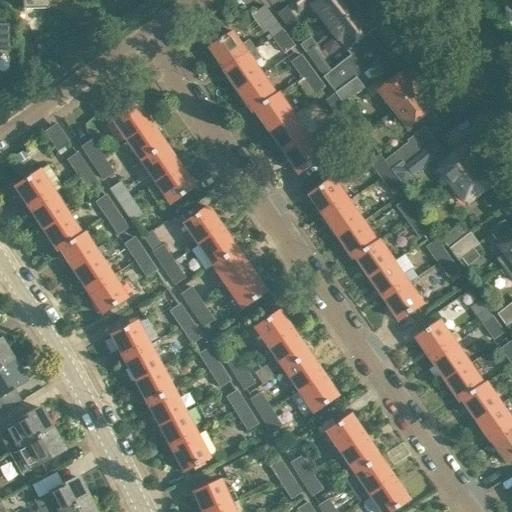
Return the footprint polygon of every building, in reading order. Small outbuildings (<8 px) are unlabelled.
[(21,0),(22,8),(48,8),(47,0),(21,0)] [(311,2),(319,11),(333,0),(293,0),(290,3),(298,12),(311,2)] [(333,0),(319,11),(333,30),(360,10),(352,0),(333,0)] [(269,31),(273,37),(283,30),(271,14),(266,7),(252,17),(265,35),(269,31)] [(301,25),(288,7),(278,14),(292,32),(301,25)] [(333,30),(352,54),(324,76),(337,93),(357,78),(356,76),(386,53),(377,41),(374,43),(367,34),(375,28),(360,10),(333,30)] [(0,50),(8,50),(7,24),(0,24),(0,50)] [(210,48),(225,70),(256,49),(250,39),(243,44),(234,32),(224,39),(218,30),(205,39),(211,48),(210,48)] [(283,30),(273,37),(285,53),(294,46),(283,30)] [(301,45),(307,52),(317,44),(312,37),(301,45)] [(225,70),(239,91),(263,74),(255,62),(262,57),(256,49),(225,70)] [(292,62),(303,78),(313,71),(301,55),(292,62)] [(381,91),(395,109),(421,88),(407,69),(391,81),(387,75),(369,89),(374,96),(381,91)] [(313,71),(303,78),(304,79),(298,83),(310,99),(325,87),(313,71)] [(254,112),(256,111),(256,110),(278,95),(263,74),(239,91),(254,112)] [(357,78),(337,93),(344,104),(365,88),(357,78)] [(421,88),(395,109),(410,128),(436,107),(421,88)] [(326,100),(338,116),(348,109),(344,104),(337,93),(336,92),(326,100)] [(256,111),(270,131),(295,115),(280,93),(278,95),(256,110),(256,111)] [(110,119),(125,140),(149,123),(135,102),(110,119)] [(348,109),(338,116),(350,132),(360,125),(348,109)] [(270,131),(285,153),(309,136),(295,115),(270,131)] [(48,126),(55,145),(63,142),(56,123),(48,126)] [(125,140),(139,161),(164,145),(149,123),(125,140)] [(309,136),(285,153),(299,174),(324,157),(309,136)] [(81,146),(92,163),(102,156),(91,139),(81,146)] [(406,165),(395,173),(402,182),(413,173),(414,174),(433,159),(439,168),(440,167),(454,185),(481,164),(466,145),(450,158),(444,151),(445,151),(437,140),(423,151),(424,151),(406,165)] [(399,155),(406,165),(424,151),(423,151),(416,142),(399,155)] [(139,161),(154,183),(178,166),(164,145),(139,161)] [(28,157),(23,150),(14,156),(19,163),(28,157)] [(65,160),(77,176),(87,170),(75,153),(65,160)] [(371,162),(383,178),(393,171),(381,155),(371,162)] [(102,156),(92,163),(103,179),(113,173),(102,156)] [(481,164),(454,185),(469,204),(496,183),(481,164)] [(178,166),(154,183),(168,204),(193,187),(178,166)] [(87,170),(77,176),(88,193),(98,186),(87,170)] [(13,187),(27,208),(52,192),(38,171),(13,187)] [(393,171),(383,178),(394,195),(404,187),(393,171)] [(311,196),(325,217),(350,200),(335,179),(311,196)] [(109,188),(120,205),(130,198),(119,182),(109,188)] [(27,208),(42,230),(66,213),(52,192),(27,208)] [(94,202),(105,218),(115,212),(104,195),(94,202)] [(130,198),(120,205),(132,221),(141,215),(130,198)] [(398,205),(410,222),(419,215),(408,198),(398,205)] [(325,217),(340,238),(364,221),(350,200),(325,217)] [(182,223),(196,245),(221,228),(206,207),(182,223)] [(115,212),(105,218),(116,235),(126,228),(115,212)] [(56,251),(58,250),(58,249),(80,235),(80,234),(66,213),(42,230),(56,251)] [(419,215),(410,222),(421,238),(431,231),(419,215)] [(497,259),(504,268),(511,261),(511,228),(505,220),(491,232),(499,241),(507,251),(497,259)] [(355,260),(357,258),(357,257),(379,242),(378,242),(364,221),(340,238),(355,260)] [(443,238),(450,248),(469,234),(461,224),(443,238)] [(196,245),(211,266),(235,249),(221,228),(196,245)] [(58,250),(72,271),(97,254),(83,233),(80,234),(80,235),(58,249),(58,250)] [(469,234),(450,248),(459,259),(478,245),(469,234)] [(122,244),(133,261),(143,254),(132,237),(122,244)] [(428,246),(440,262),(449,255),(438,239),(428,246)] [(379,242),(357,257),(357,258),(371,279),(396,262),(381,240),(378,242),(379,242)] [(151,251),(163,268),(173,261),(161,245),(151,251)] [(211,266),(226,287),(250,270),(235,249),(211,266)] [(72,271),(86,292),(111,276),(97,254),(72,271)] [(143,254),(133,261),(145,277),(155,271),(143,254)] [(449,255),(440,262),(451,278),(461,271),(449,255)] [(173,261),(163,268),(174,284),(184,278),(173,261)] [(410,282),(396,263),(371,279),(386,300),(410,282)] [(250,270),(226,287),(240,309),(265,292),(250,270)] [(111,276),(86,292),(100,314),(125,297),(111,276)] [(410,283),(386,300),(400,321),(425,304),(410,283)] [(180,294),(191,310),(201,303),(190,287),(180,294)] [(472,307),(484,323),(494,316),(482,300),(472,307)] [(201,303),(191,310),(203,327),(213,320),(201,303)] [(168,311),(179,327),(189,321),(178,304),(168,311)] [(511,304),(499,314),(508,325),(511,322),(511,304)] [(253,328),(268,349),(293,332),(278,311),(253,328)] [(494,316),(484,323),(496,339),(505,332),(494,316)] [(109,335),(121,358),(147,343),(135,321),(109,335)] [(189,321),(179,327),(190,344),(200,337),(189,321)] [(418,338),(432,359),(457,342),(442,321),(418,338)] [(268,349),(283,370),(307,353),(293,332),(268,349)] [(0,339),(0,368),(13,360),(0,340),(0,339)] [(502,348),(511,361),(511,341),(502,348)] [(432,359),(447,380),(471,364),(457,342),(432,359)] [(121,358),(133,380),(160,366),(147,343),(121,358)] [(197,354),(208,371),(218,364),(207,347),(197,354)] [(222,356),(231,371),(242,365),(232,349),(222,356)] [(283,370),(297,391),(322,374),(307,353),(283,370)] [(13,360),(0,368),(0,396),(25,381),(13,360)] [(218,364),(208,371),(218,388),(228,381),(218,364)] [(462,402),(464,400),(486,385),(485,384),(471,364),(447,380),(462,402)] [(242,365),(231,371),(241,386),(251,380),(242,365)] [(133,380),(145,403),(172,389),(160,366),(133,380)] [(322,374),(297,391),(312,412),(336,395),(322,374)] [(464,400),(478,421),(503,404),(488,382),(485,384),(486,385),(464,400)] [(145,403),(157,426),(184,412),(172,389),(145,403)] [(249,399),(260,415),(270,409),(259,392),(249,399)] [(226,400),(236,415),(246,409),(237,394),(226,400)] [(478,421),(493,442),(511,429),(511,417),(503,404),(478,421)] [(0,430),(0,437),(9,453),(51,429),(40,408),(0,430)] [(246,409),(236,415),(246,431),(256,424),(246,409)] [(270,409),(260,415),(271,432),(281,426),(270,409)] [(157,426),(169,448),(196,434),(184,412),(157,426)] [(325,431),(340,453),(364,436),(350,415),(325,431)] [(51,429),(9,453),(20,475),(63,450),(51,429)] [(511,429),(493,442),(508,463),(511,460),(511,429)] [(196,434),(169,448),(181,471),(208,457),(196,434)] [(340,453),(354,474),(379,457),(364,436),(340,453)] [(290,462),(301,479),(311,472),(300,455),(290,462)] [(354,474),(369,495),(393,478),(379,457),(354,474)] [(268,465),(279,482),(289,475),(278,459),(268,465)] [(311,472),(301,479),(312,496),(322,489),(311,472)] [(289,475),(279,482),(289,499),(300,492),(289,475)] [(77,478),(63,486),(49,493),(38,498),(34,500),(40,511),(62,511),(88,499),(77,478)] [(393,478),(369,495),(380,511),(389,511),(408,499),(393,478)] [(230,489),(224,492),(219,481),(192,494),(200,511),(213,511),(236,502),(230,489)] [(318,505),(322,511),(336,511),(328,498),(318,505)] [(94,511),(88,499),(62,511),(94,511)] [(243,511),(238,501),(236,502),(213,511),(243,511)] [(296,508),(298,511),(312,511),(306,502),(296,508)]
